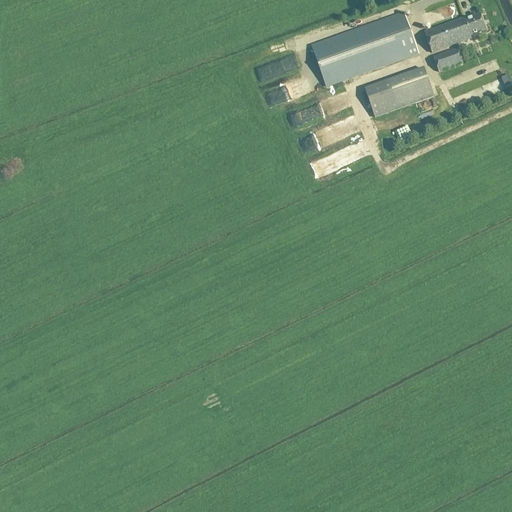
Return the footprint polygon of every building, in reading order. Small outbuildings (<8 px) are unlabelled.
[(442,10),(443,20),(454,19),(453,9),(442,10)] [(326,87),(359,76),(418,55),(404,14),(311,47),(326,87)] [(486,32),(480,16),(465,21),(464,19),(424,33),(431,54),(471,39),(471,37),(486,32)] [(457,50),(433,58),(438,73),(463,64),(457,50)] [(434,97),(424,70),(364,91),(374,118),(434,97)] [(477,80),(447,91),(452,105),(448,106),(450,113),(468,107),(468,108),(511,92),(511,89),(507,77),(489,83),(487,77),(483,78),(485,86),(480,88),(477,80)] [(261,97),(266,112),(304,100),(299,84),(261,97)] [(251,110),(257,109),(252,95),(247,97),(251,110)] [(293,127),(347,110),(344,100),(290,117),(293,127)] [(455,137),(508,117),(505,110),(452,130),(455,137)] [(297,145),(303,159),(335,145),(328,131),(297,145)] [(343,150),(310,170),(319,185),(352,165),(349,160),(343,150)]
